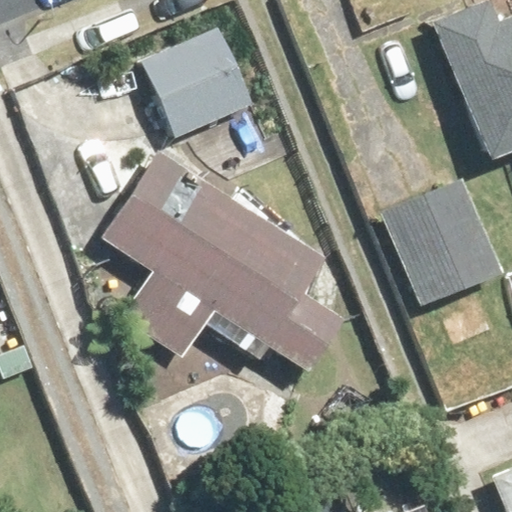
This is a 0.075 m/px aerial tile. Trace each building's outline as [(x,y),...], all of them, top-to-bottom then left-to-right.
[(511,0),(429,0),(485,154),(511,144),(511,0)] [(219,24),(141,52),(167,122),(245,94),(219,24)] [(147,265),(116,315),(190,360),(218,314),(315,373),(377,272),(163,142),(104,239),(147,265)] [(469,164),(382,199),(425,304),(511,269),(469,164)] [(0,353),(11,350),(0,318),(0,353)] [(511,511),(511,450),(490,459),(510,511),(511,511)] [(406,511),(384,455),(239,511),(406,511)]
